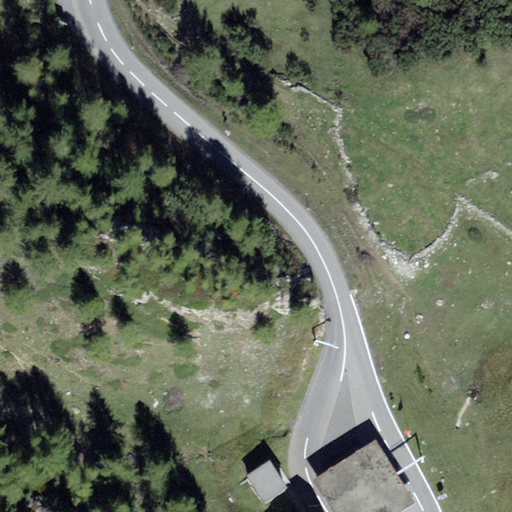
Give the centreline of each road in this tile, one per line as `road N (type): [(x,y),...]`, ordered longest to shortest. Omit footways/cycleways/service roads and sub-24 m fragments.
road 1 (secondary): [(90,0),(120,60),(306,230),(334,289)]
road 2 (secondary): [(424,511),(368,401),(334,289)]
road 3 (secondary): [(334,289),(335,352),(305,456),(329,511)]
